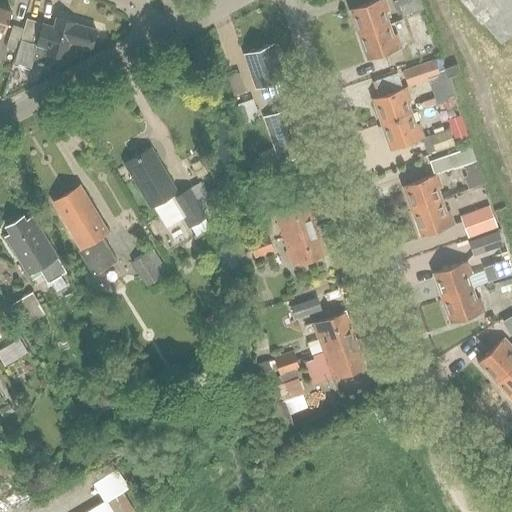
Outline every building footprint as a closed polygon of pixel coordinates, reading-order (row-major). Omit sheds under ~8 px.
[(383,0),(375,0),(350,9),(358,34),(388,24),(384,13),(388,12),(383,0)] [(397,0),(403,16),(421,10),(418,0),(397,0)] [(0,32),(3,34),(10,12),(0,8),(0,32)] [(42,63),(44,58),(46,52),(63,58),(65,52),(71,54),(74,44),(90,49),(95,32),(73,25),(74,24),(55,18),(52,27),(42,24),(35,45),(31,43),(37,22),(25,19),(12,63),(29,68),(32,60),(42,63)] [(388,24),(358,34),(367,60),(400,48),(395,34),(392,36),(388,24)] [(13,25),(5,49),(14,52),(22,28),(13,25)] [(260,87),(263,98),(278,93),(275,81),(285,78),(273,46),(271,47),(263,46),(252,50),(244,57),(255,89),(260,87)] [(433,61),(403,72),(408,87),(428,81),(436,105),(454,99),(446,78),(444,71),(437,73),(433,61)] [(444,68),(443,68),(444,71),(446,78),(447,78),(455,75),(460,73),(456,63),(455,64),(444,68)] [(381,124),(410,114),(407,104),(411,102),(406,87),(372,99),(381,124)] [(278,163),(304,154),(287,108),(262,117),(278,163)] [(381,124),(386,137),(390,149),(397,147),(423,137),(419,124),(415,126),(410,114),(381,124)] [(460,116),(447,120),(451,130),(456,144),(468,139),(460,116)] [(435,153),(454,147),(456,146),(456,144),(451,130),(429,137),(435,153)] [(476,161),(474,155),(471,147),(430,161),(434,174),(437,173),(454,167),(454,168),(476,161)] [(145,152),(125,164),(151,205),(152,205),(166,228),(184,217),(173,200),(170,194),(176,190),(154,154),(148,157),(145,152)] [(247,160),(245,164),(246,167),(253,170),(256,169),(258,165),(257,163),(250,159),(247,160)] [(201,162),(192,166),(199,179),(207,175),(201,162)] [(411,211),(441,200),(437,189),(442,188),(437,173),(434,174),(402,185),(411,211)] [(190,189),(173,200),(184,217),(190,226),(207,216),(190,189)] [(85,192),(79,195),(76,190),(60,199),(63,205),(57,208),(82,249),(78,251),(93,276),(117,262),(102,237),(109,233),(85,192)] [(306,199),(273,211),(283,239),(316,227),(306,199)] [(441,200),(411,211),(420,237),(454,225),(449,210),(445,212),(441,200)] [(488,206),(461,217),(469,239),(497,228),(488,206)] [(61,276),(66,272),(33,218),(26,221),(24,217),(7,227),(11,234),(7,237),(30,276),(40,270),(48,284),(50,282),(61,276)] [(316,227),(283,239),(293,267),(326,255),(316,227)] [(469,242),(474,258),(504,248),(499,233),(469,242)] [(268,235),(249,242),(252,251),(271,244),(268,235)] [(271,244),(252,251),(255,260),(274,253),(271,244)] [(167,270),(152,248),(131,262),(146,286),(162,276),(160,274),(167,270)] [(442,299),(471,288),(467,277),(472,276),(467,262),(433,274),(442,299)] [(61,276),(50,282),(57,292),(67,285),(61,276)] [(511,287),(509,279),(498,283),(501,294),(511,290),(511,287)] [(471,288),(442,299),(450,324),(484,312),(479,298),(475,299),(471,288)] [(45,313),(32,293),(12,305),(25,325),(45,313)] [(317,298),(287,308),(291,319),(321,309),(317,298)] [(323,352),(355,341),(345,312),(312,324),(323,352)] [(212,316),(203,321),(210,333),(219,327),(212,316)] [(511,318),(503,323),(510,335),(511,334),(511,318)] [(267,335),(256,336),(257,351),(269,350),(267,335)] [(511,346),(504,338),(478,363),(496,382),(511,367),(511,346)] [(312,387),(332,380),(365,368),(355,341),(323,352),(313,356),(314,360),(304,363),(312,387)] [(6,346),(0,350),(0,360),(4,367),(15,360),(6,346)] [(294,353),(275,360),(278,368),(297,362),(294,353)] [(270,361),(258,365),(260,374),(273,370),(270,361)] [(261,375),(256,376),(264,408),(273,448),(297,439),(288,416),(284,403),(301,397),(304,396),(295,373),(300,371),(297,362),(278,368),(273,370),(261,375)] [(511,367),(496,382),(511,399),(511,367)] [(10,404),(0,410),(0,412),(3,418),(14,412),(10,404)] [(10,425),(5,428),(10,436),(15,432),(10,425)]
